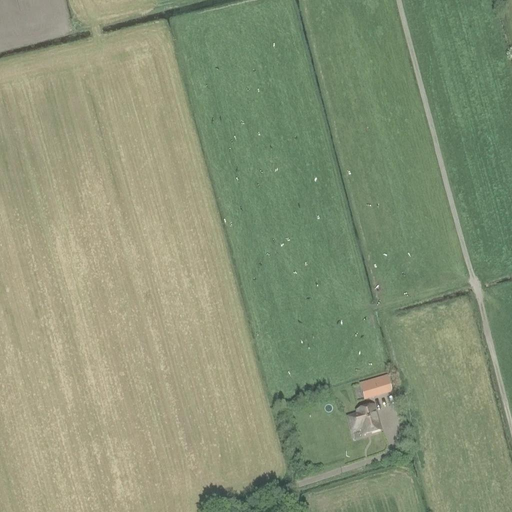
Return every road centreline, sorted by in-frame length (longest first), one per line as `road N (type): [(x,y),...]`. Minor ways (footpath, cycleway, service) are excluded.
road 1 (track): [(398,0),(511,434)]
road 2 (unclassified): [(212,511),(393,457)]
